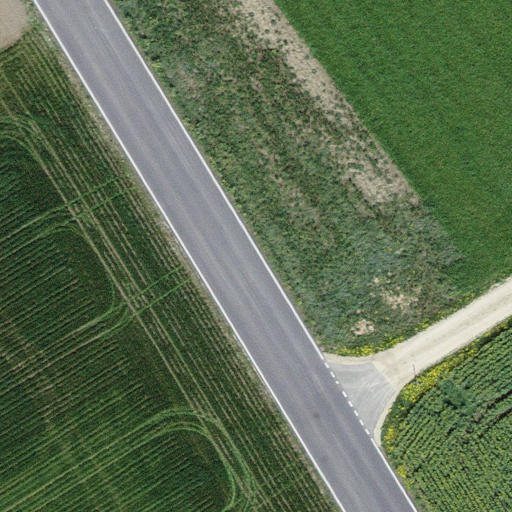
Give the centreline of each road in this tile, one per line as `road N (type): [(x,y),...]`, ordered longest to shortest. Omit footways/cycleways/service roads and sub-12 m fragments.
road 1 (unclassified): [(67,0),(383,511)]
road 2 (track): [(511,299),(323,415)]
